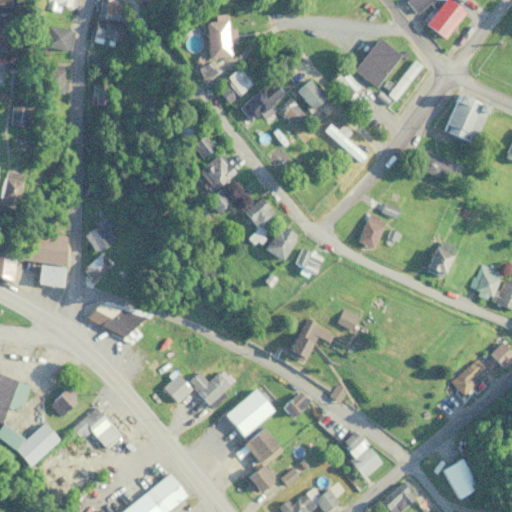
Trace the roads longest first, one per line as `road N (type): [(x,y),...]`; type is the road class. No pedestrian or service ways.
road 1 (residential): [(511,310),(360,261),(321,234),(275,194),(127,0)]
road 2 (residential): [(465,511),(415,449),(284,355),(83,280)]
road 3 (residential): [(60,331),(83,280),(80,37),(90,0)]
road 4 (residential): [(321,234),(507,0)]
road 5 (primary): [(60,331),(142,411),(225,511)]
road 6 (residential): [(345,511),(511,368)]
road 7 (residential): [(511,102),(449,74),(392,0)]
